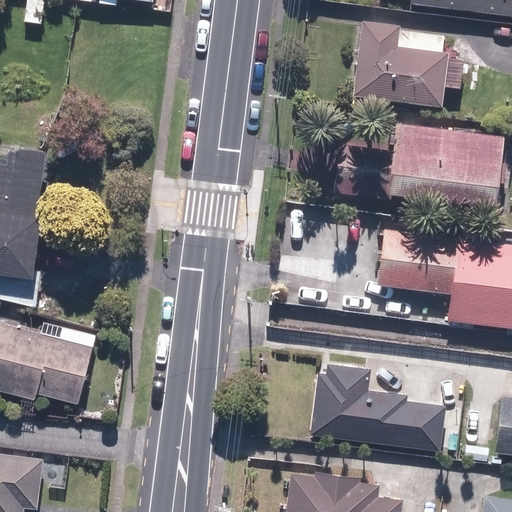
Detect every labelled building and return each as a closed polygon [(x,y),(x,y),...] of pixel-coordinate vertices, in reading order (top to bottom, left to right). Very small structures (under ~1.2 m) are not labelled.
[(46,0),(29,0),(27,20),(44,22),(46,0)] [(511,0),(413,0),(413,3),(511,14),(511,0)] [(404,23),(366,18),(356,94),(446,106),(449,85),(464,88),(468,57),(456,56),(457,51),(446,49),(448,34),(404,28),(404,23)] [(344,140),(338,191),(393,197),(394,189),(501,202),(509,132),(402,119),(399,146),(344,140)] [(50,147),(0,140),(0,269),(39,274),(48,210),(42,209),(50,147)] [(379,233),(380,290),(493,287),(492,230),(379,233)] [(39,275),(0,270),(0,296),(38,306),(44,269),(40,269),(39,275)] [(82,403),(97,344),(0,318),(0,388),(38,398),(39,392),(82,403)] [(320,370),(313,432),(444,449),(450,403),(412,398),(413,392),(372,387),(375,366),(330,361),(329,365),(324,369),(320,370)] [(511,393),(506,393),(498,450),(511,451),(511,393)] [(502,398),(471,395),(467,437),(498,440),(502,398)] [(492,445),(468,442),(466,456),(490,459),(492,445)] [(47,457),(0,450),(0,511),(26,511),(27,507),(41,508),(47,457)] [(317,473),(295,470),(289,511),(404,511),(406,496),(382,493),(383,481),(363,478),(363,475),(318,469),(317,473)] [(511,511),(511,495),(488,493),(484,511),(511,511)]
